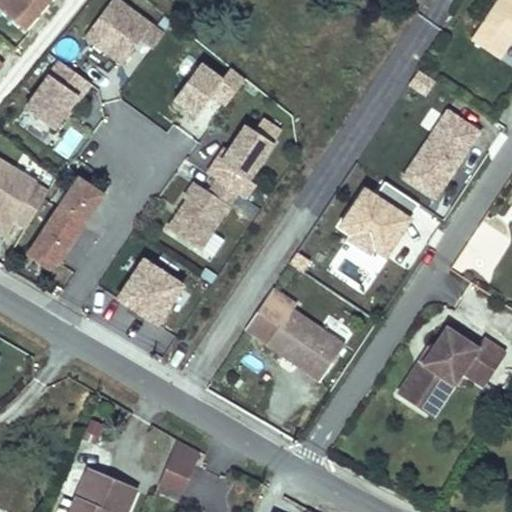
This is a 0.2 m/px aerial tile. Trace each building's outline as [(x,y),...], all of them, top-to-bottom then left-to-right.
[(0,0),(0,9),(24,30),(49,0),(0,0)] [(118,0),(111,0),(85,36),(122,64),(142,37),(154,46),(163,33),(118,0)] [(508,0),(497,0),(485,19),(509,36),(511,32),(511,19),(501,12),(508,0)] [(511,19),(511,0),(508,0),(501,12),(511,19)] [(509,36),(485,19),(472,38),(497,55),(509,36)] [(86,80),(62,62),(28,110),(56,130),(79,96),(75,94),(86,80)] [(223,81),(201,65),(175,100),(197,117),(213,95),(226,104),(245,78),(233,68),(223,81)] [(435,80),(419,69),(408,85),(424,97),(435,80)] [(432,198),(479,129),(447,108),(400,177),(432,198)] [(276,142),(248,124),(231,149),(227,146),(209,173),(217,179),(238,192),(247,198),(257,183),(251,179),(276,142)] [(35,183),(0,162),(0,233),(4,236),(13,221),(26,228),(47,193),(34,185),(35,183)] [(104,194),(78,177),(28,254),(49,268),(53,261),(57,265),(104,194)] [(238,192),(217,179),(209,191),(194,182),(184,196),(188,198),(169,228),(200,249),(238,192)] [(383,252),(417,204),(386,182),(377,195),(352,231),(383,252)] [(340,223),(352,231),(377,195),(366,187),(340,223)] [(182,284),(144,259),(118,298),(157,323),(182,284)] [(275,288),(248,328),(323,377),(347,341),(295,308),(298,303),(275,288)] [(479,339),(449,319),(435,340),(426,354),(422,352),(400,385),(423,400),(434,385),(437,387),(448,370),(457,376),(465,363),(487,377),(508,344),(485,329),(479,339)] [(426,354),(435,340),(432,338),(422,352),(426,354)] [(457,376),(448,370),(437,387),(434,385),(423,400),(435,408),(457,376)] [(104,424),(91,417),(81,438),(94,443),(104,424)] [(199,452),(178,444),(163,481),(185,490),(199,452)] [(68,511),(123,511),(133,489),(88,468),(68,511)]
